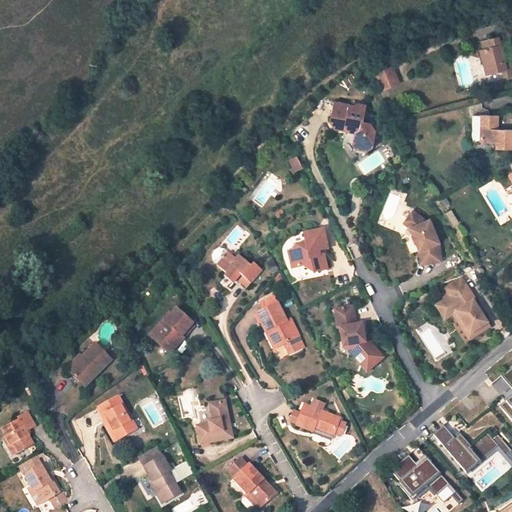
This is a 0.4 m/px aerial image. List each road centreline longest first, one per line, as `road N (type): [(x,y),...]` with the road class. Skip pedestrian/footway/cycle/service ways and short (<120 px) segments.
road 1 (track): [(511,5),(332,75),(212,199),(0,388)]
road 2 (residential): [(318,511),(439,404)]
road 3 (residential): [(362,264),(439,404)]
road 4 (residential): [(251,405),(311,511)]
